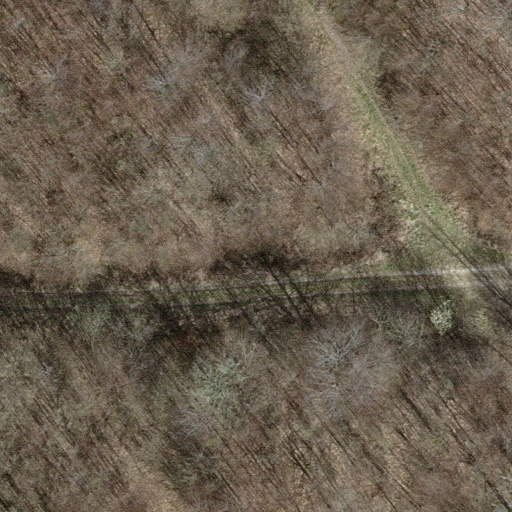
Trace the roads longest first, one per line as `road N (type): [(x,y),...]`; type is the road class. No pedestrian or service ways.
road 1 (track): [(490,286),(171,299),(0,295)]
road 2 (track): [(490,286),(316,0)]
